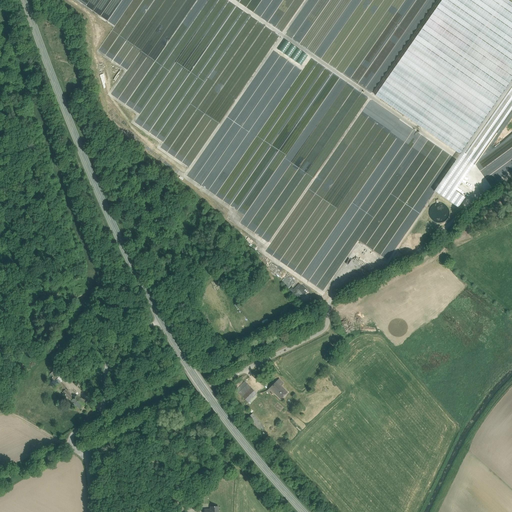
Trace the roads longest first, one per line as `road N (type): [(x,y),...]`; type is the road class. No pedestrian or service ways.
road 1 (unclassified): [(81,454),(322,331),(332,297),(420,251),(511,174)]
road 2 (secondary): [(160,319),(104,208),(24,0)]
road 3 (secondary): [(302,511),(209,398),(160,319)]
road 4 (unclassified): [(81,454),(66,444),(71,432),(101,415),(108,355),(160,319)]
